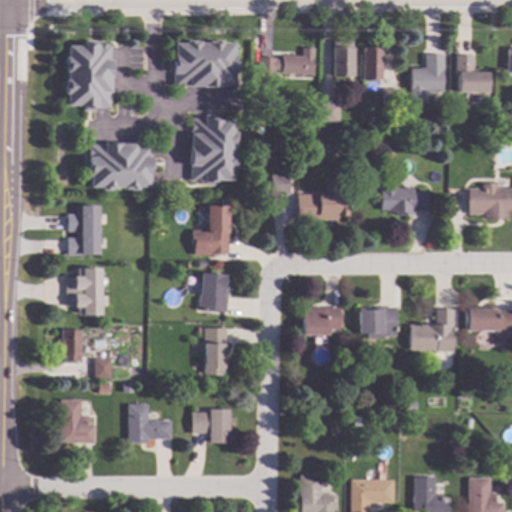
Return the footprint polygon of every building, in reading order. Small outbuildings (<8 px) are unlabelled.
[(93,45),(107,45),(107,61),(108,61),(108,80),(107,80),(107,94),(106,94),(106,109),(94,108),(94,109),(92,109),(92,112),(82,112),(82,110),(79,110),(79,108),(63,107),(63,95),(60,95),(60,86),(62,86),(62,81),(64,81),(64,73),(62,73),(62,67),(61,67),(61,58),(63,58),(64,46),(80,46),(80,45),(82,45),(83,41),(93,42),(93,45)] [(220,43),(232,43),(232,59),(234,59),(234,62),(237,62),(237,72),(234,72),(234,86),(219,87),(219,88),(200,88),(185,88),(185,87),(171,87),(171,75),(170,75),(170,73),(167,73),(167,63),(169,63),(169,61),(171,61),(171,44),(183,44),(183,41),(192,41),(192,42),(197,42),(197,44),(205,44),(205,42),(211,42),(211,41),(220,41),(220,43)] [(349,79),(330,78),(331,42),(350,42),(349,79)] [(380,81),(360,81),(361,48),(380,48),(380,81)] [(511,72),(511,48),(504,49),(503,72),(511,72)] [(311,76),(279,75),(279,71),(272,71),(272,74),(257,74),(257,58),(273,59),(273,61),(279,61),(279,56),(300,57),(300,49),(311,49),(311,76)] [(441,72),(440,72),(440,93),(422,93),(422,102),(408,102),(408,70),(419,70),(419,69),(423,69),(422,56),(441,55),(441,72)] [(470,73),(486,73),(485,94),(455,93),(456,74),(452,74),(453,56),(471,56),(470,73)] [(397,106),(380,106),(380,90),(398,90),(397,106)] [(336,123),(318,123),(318,104),(336,104),(336,123)] [(214,116),(213,118),(216,118),(216,120),(232,121),(232,133),(235,133),(235,142),(233,142),(233,147),(231,147),(231,155),(233,156),(233,161),(234,161),(234,170),(231,170),(231,182),(215,182),(215,183),(212,183),(212,187),(202,186),(202,183),(188,183),(188,167),(186,167),(187,148),(188,148),(188,134),(189,134),(189,119),(201,120),(201,119),(203,119),(203,116),(214,116)] [(441,152),(434,151),(434,142),(442,142),(441,152)] [(118,145),(147,147),(147,159),(148,159),(148,161),(151,161),(151,171),(149,171),(149,173),(146,173),(146,190),(135,189),(134,193),(125,193),(125,191),(120,191),(120,189),(112,189),(112,191),(106,191),(106,192),(97,192),(97,190),(85,190),(86,173),(84,173),(84,171),(81,171),(81,160),(84,160),(84,146),(100,146),(100,145),(118,145)] [(368,164),(370,164),(370,171),(361,171),(361,164),(362,164),(362,155),(368,155),(368,164)] [(286,195),(268,196),(268,176),(286,176),(286,195)] [(395,189),(411,190),(411,193),(425,193),(425,212),(412,212),(412,217),(392,217),(392,213),(385,213),(385,212),(377,212),(377,183),(395,183),(395,189)] [(494,190),(511,190),(511,212),(506,213),(506,220),(481,220),(481,216),(466,216),(465,190),(480,190),(480,185),(494,185),(494,190)] [(345,216),(335,217),(335,220),(294,221),(294,196),(344,195),(345,216)] [(97,256),(64,257),(63,239),(76,239),(76,232),(64,232),(63,215),(75,215),(74,207),(96,206),(97,256)] [(225,255),(205,255),(205,234),(204,235),(203,207),(225,207),(225,255)] [(99,316),(75,316),(74,307),(63,307),(63,278),(74,278),(74,270),(99,270),(99,316)] [(223,277),(222,288),(226,288),(223,314),(194,311),(198,274),(223,277)] [(393,338),(375,338),(375,335),(356,335),(356,310),(376,311),(376,308),(393,308),(393,338)] [(338,330),(326,331),(326,336),(300,337),(300,309),(338,309),(338,330)] [(450,354),(433,354),(433,352),(406,351),(407,326),(424,327),(424,325),(432,326),(433,310),(451,311),(450,354)] [(494,312),(510,312),(510,338),(493,338),(493,332),(464,332),(464,310),(494,310),(494,312)] [(223,347),(221,347),(221,376),(201,376),(201,330),(223,330),(223,347)] [(78,363),(62,362),(63,356),(58,356),(59,331),(79,332),(78,363)] [(108,380),(91,380),(91,360),(108,359),(108,380)] [(130,393),(119,393),(119,384),(130,384),(130,393)] [(104,396),(95,395),(96,385),(104,386),(104,396)] [(78,416),(84,416),(84,426),(92,426),(91,445),(56,444),(57,401),(78,401),(78,416)] [(145,422),(168,422),(168,441),(146,441),(146,445),(125,445),(125,406),(145,406),(145,422)] [(227,445),(206,445),(206,435),(189,435),(189,414),(206,414),(206,411),(227,411),(227,445)] [(360,427),(352,427),(353,418),(360,418),(360,427)] [(413,418),(413,427),(404,427),(405,418),(413,418)] [(319,496),(335,496),(334,511),(298,511),(298,498),(297,498),(297,477),(319,477),(319,496)] [(433,484),(443,484),(442,495),(440,495),(440,503),(447,503),(447,511),(411,511),(411,478),(433,479),(433,484)] [(487,494),(493,494),(493,504),(501,504),(501,511),(465,511),(465,479),(487,479),(487,494)] [(391,505),(367,504),(367,511),(348,511),(348,481),(391,481),(391,505)]
